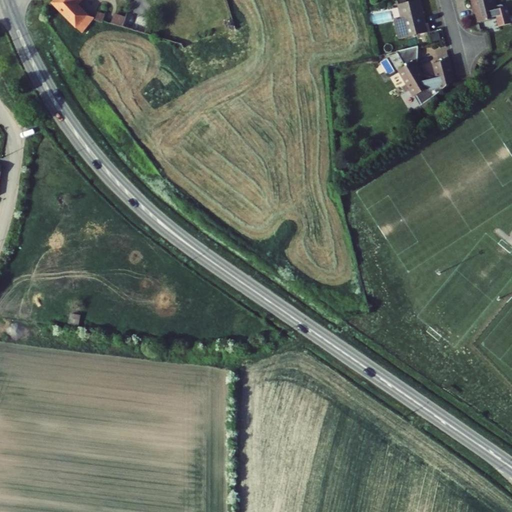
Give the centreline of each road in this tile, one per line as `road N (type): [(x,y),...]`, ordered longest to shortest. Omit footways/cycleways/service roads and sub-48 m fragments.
road 1 (tertiary): [(8,0),(68,123),(152,215),(511,466)]
road 2 (unclassified): [(0,234),(16,163),(0,110)]
